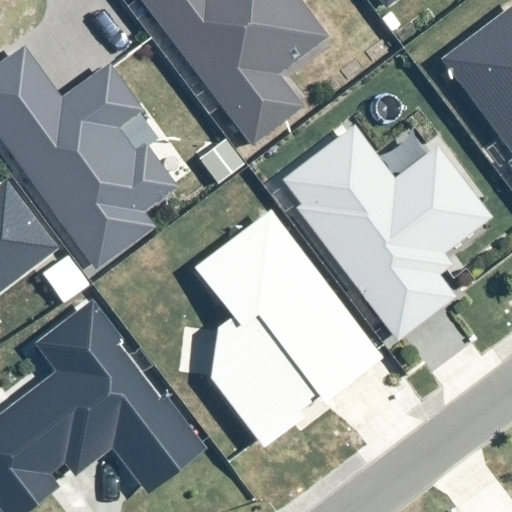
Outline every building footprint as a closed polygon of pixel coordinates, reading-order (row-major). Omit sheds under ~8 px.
[(137,0),(250,148),(300,109),(278,80),(329,40),(298,0),(137,0)] [(377,0),(385,9),(397,0),(377,0)] [(511,6),(439,61),(511,157),(511,160),(507,164),(511,171),(511,6)] [(177,189),(146,147),(158,138),(106,67),(60,100),(22,48),(0,63),(0,141),(95,272),(154,229),(143,214),(177,189)] [(299,205),(294,209),(396,342),(454,299),(438,277),(451,267),(442,256),(490,219),(436,149),(394,181),(354,129),(283,183),(299,205)] [(0,292),(56,250),(3,181),(0,183),(0,292)] [(322,405),(381,359),(266,213),(192,271),(230,320),(215,330),(207,381),(263,450),(300,421),(293,411),(314,395),(322,405)] [(34,347),(54,373),(0,415),(0,510),(1,511),(27,511),(58,488),(48,477),(64,465),(75,479),(111,451),(146,496),(203,451),(164,400),(159,404),(113,346),(118,341),(89,304),(34,347)]
